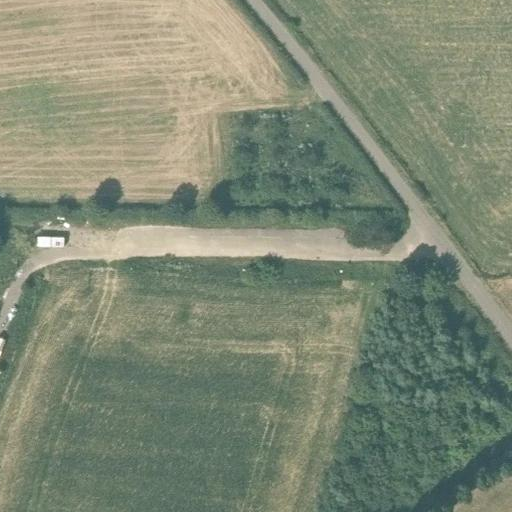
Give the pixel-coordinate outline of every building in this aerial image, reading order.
[(53,149),(51,200),(68,201),(70,149),(53,149)] [(27,150),(11,151),(13,202),(29,201),(27,150)] [(87,151),(82,203),(99,205),(103,153),(87,151)] [(1,240),(0,263),(0,276),(15,277),(16,240),(1,240)] [(38,244),(26,281),(42,286),(54,249),(40,244),(38,244)] [(204,282),(205,270),(181,270),(181,282),(204,282)] [(204,294),(228,294),(228,271),(205,270),(204,282),(204,294)] [(252,271),(228,271),(228,294),(252,295),(252,285),(252,271)] [(293,271),(293,294),(318,294),(318,271),(293,271)] [(106,285),(76,310),(86,322),(116,297),(106,285)] [(252,285),(252,295),(276,294),(276,285),(252,285)] [(127,317),(94,332),(100,346),(134,331),(127,317)] [(48,333),(37,344),(66,368),(76,357),(48,333)] [(345,336),(293,341),(294,354),(346,350),(345,336)] [(197,338),(161,345),(163,360),(200,353),(197,338)] [(140,352),(103,358),(106,373),(142,367),(140,352)] [(261,358),(223,360),(223,376),(261,374),(261,358)] [(25,364),(19,378),(53,394),(59,380),(25,364)] [(296,370),(294,385),(348,384),(347,369),(296,370)] [(163,373),(163,388),(201,388),(201,372),(164,373),(163,373)] [(105,387),(104,403),(141,405),(142,389),(105,387)] [(223,389),(222,405),(259,406),(260,390),(223,389)] [(11,400),(9,415),(46,420),(48,405),(11,400)] [(163,401),(160,417),(198,422),(200,406),(163,401)] [(293,406),(292,421),(335,425),(336,410),(293,406)] [(220,417),(218,434),(254,441),(257,424),(220,417)] [(98,420),(91,434),(123,451),(130,436),(98,420)] [(157,429),(151,443),(186,455),(191,441),(157,429)] [(289,433),(286,449),(328,457),(331,441),(289,433)] [(46,434),(9,438),(9,452),(47,449),(46,434)] [(213,443),(208,458),(244,470),(249,456),(213,443)] [(84,444),(72,456),(101,482),(111,470),(84,444)] [(282,460),(277,475),(319,488),(323,473),(282,460)] [(142,462),(133,475),(165,495),(174,482),(142,462)] [(63,465),(49,474),(69,504),(83,495),(63,465)] [(199,478),(192,493),(226,510),(233,495),(199,478)] [(48,511),(38,479),(22,484),(31,511),(48,511)] [(125,485),(114,496),(131,511),(150,511),(153,510),(125,485)] [(273,487),(266,500),(294,511),(308,511),(312,503),(273,487)] [(200,511),(186,502),(177,511),(200,511)]
